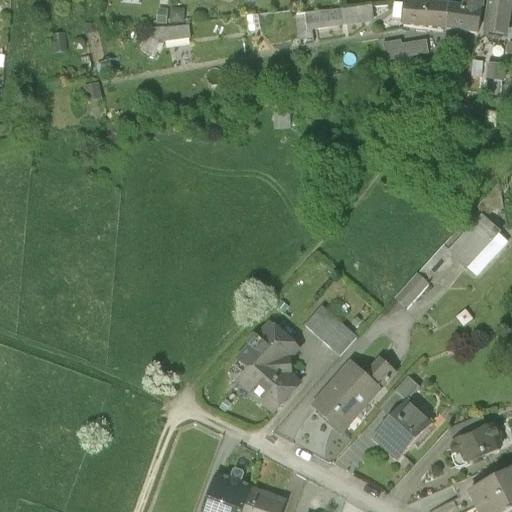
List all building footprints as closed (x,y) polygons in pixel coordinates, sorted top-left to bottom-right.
[(511,20),(511,0),(492,0),(486,41),(508,46),(510,31),(511,20)] [(461,11),(452,10),(449,37),(448,45),(463,46),(464,42),(480,44),(484,3),(463,1),(461,11)] [(385,5),(300,17),(302,35),(388,24),(385,5)] [(449,37),(452,10),(410,5),(407,32),(449,37)] [(403,44),(382,47),(384,64),(429,58),(427,46),(404,49),(403,44)] [(505,72),(490,72),(489,87),(504,88),(505,72)] [(498,234),(481,219),(450,252),(477,277),(506,244),(496,235),(498,234)] [(429,291),(418,281),(397,303),(409,313),(429,291)] [(306,334),(339,363),(355,344),(322,315),(306,334)] [(301,353),(272,328),(235,370),(245,379),(237,388),(275,422),(302,390),(291,380),(290,365),(301,353)] [(380,362),(363,382),(380,396),(382,398),(399,378),(380,362)] [(363,382),(349,370),(313,412),(343,438),(380,396),(363,382)] [(385,414),(395,422),(407,408),(419,394),(409,386),(385,414)] [(431,429),(407,408),(395,422),(375,446),(399,467),(431,429)] [(488,432),(450,448),(455,460),(453,465),(457,475),(463,477),(502,459),(497,447),(498,441),(495,434),(488,432)] [(466,500),(469,498),(505,481),(500,470),(461,489),(466,500)] [(511,511),(511,477),(505,481),(469,498),(475,511),(511,511)] [(217,482),(205,511),(246,511),(252,498),(253,496),(217,482)] [(252,498),(246,511),(283,511),(284,511),(252,498)]
